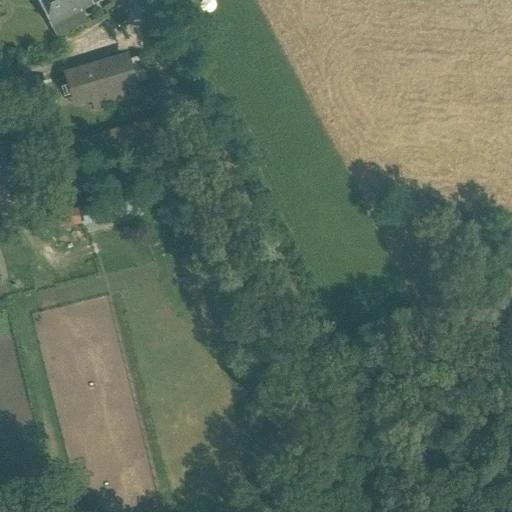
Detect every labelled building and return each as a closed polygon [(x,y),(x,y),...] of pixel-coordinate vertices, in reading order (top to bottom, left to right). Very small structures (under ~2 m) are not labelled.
[(41,0),(58,35),(87,21),(83,11),(93,6),(90,0),(41,0)] [(126,57),(68,76),(78,106),(136,87),(126,57)] [(51,81),(28,87),(50,170),(177,134),(170,112),(68,142),(51,81)] [(15,142),(0,145),(0,182),(20,177),(23,176),(15,142)] [(23,176),(20,177),(26,200),(52,195),(48,170),(23,176)] [(84,216),(92,238),(148,218),(140,197),(84,216)] [(79,209),(56,212),(58,226),(81,223),(79,209)]
